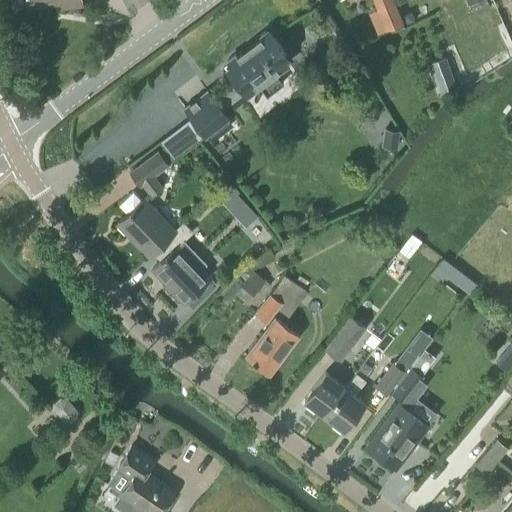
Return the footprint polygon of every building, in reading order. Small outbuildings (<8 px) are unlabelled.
[(393,3),(392,0),(372,0),(376,9),(368,13),(376,33),(402,22),(393,3)] [(278,87),(279,78),(275,72),(287,63),(278,51),(282,48),(268,30),(223,64),(246,95),(258,86),(262,91),(271,92),(278,87)] [(207,138),(230,121),(206,90),(183,108),(207,138)] [(139,185),(141,183),(152,175),(166,164),(156,151),(129,172),(139,185)] [(152,175),(141,183),(150,194),(160,186),(152,175)] [(129,211),(117,223),(129,236),(148,256),(152,252),(174,230),(173,230),(143,198),(140,200),(132,192),(121,203),(129,211)] [(152,252),(160,261),(152,269),(183,302),(209,277),(178,245),(192,232),(182,221),(173,230),(174,230),(152,252)] [(287,316),(296,304),(274,287),(254,313),(266,321),(276,308),(287,316)] [(349,316),(324,349),(340,361),(365,328),(349,316)] [(269,374),(298,336),(274,318),(245,356),(269,374)] [(392,362),(375,385),(386,394),(404,371),(392,362)] [(410,367),(391,393),(400,400),(402,398),(404,399),(422,376),(410,367)] [(323,414),(344,386),(324,372),(303,399),(323,414)] [(344,386),(323,414),(343,429),(364,401),(344,386)] [(395,468),(427,424),(398,403),(366,446),(395,468)] [(117,467),(107,482),(121,492),(121,493),(149,511),(158,511),(173,491),(145,473),(153,461),(131,446),(117,467)]
